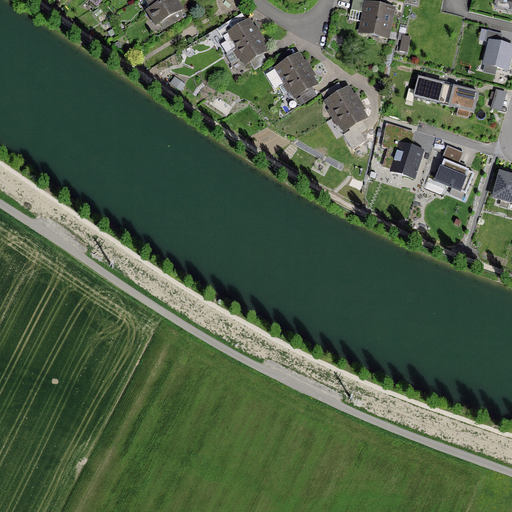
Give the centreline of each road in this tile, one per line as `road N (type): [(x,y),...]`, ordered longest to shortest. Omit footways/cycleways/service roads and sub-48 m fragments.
road 1 (residential): [(0,202),(162,311),(315,394),(511,472)]
road 2 (track): [(33,0),(306,185),(511,273)]
